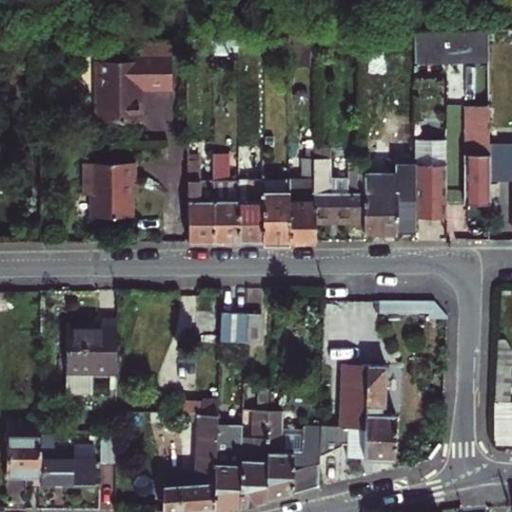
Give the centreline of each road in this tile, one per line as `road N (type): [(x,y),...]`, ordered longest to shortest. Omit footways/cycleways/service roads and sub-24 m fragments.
road 1 (tertiary): [(471,263),(0,269)]
road 2 (tertiary): [(468,476),(471,263)]
road 3 (unknown): [(184,267),(181,143)]
